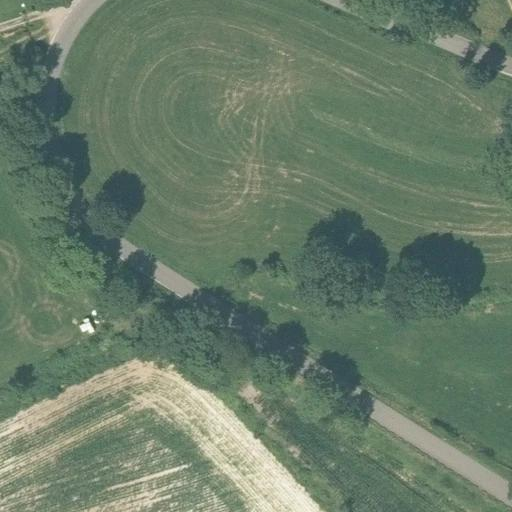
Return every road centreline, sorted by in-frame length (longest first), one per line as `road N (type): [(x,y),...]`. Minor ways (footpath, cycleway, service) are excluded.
road 1 (unclassified): [(93,0),(59,54),(51,114),(63,169),(102,223),(511,484)]
road 2 (unclassified): [(511,65),(357,0)]
